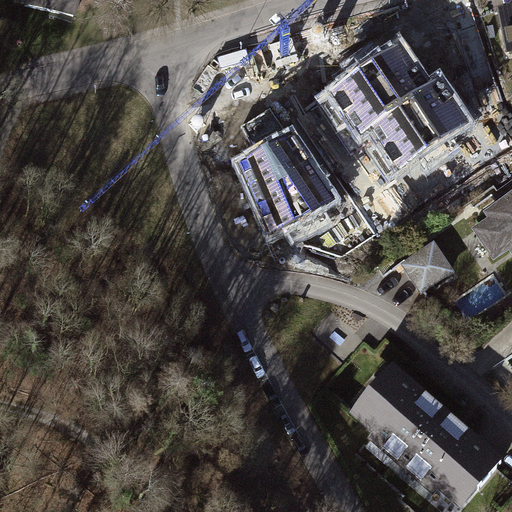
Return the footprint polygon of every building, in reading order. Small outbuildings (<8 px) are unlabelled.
[(12,0),(8,12),(77,27),(81,0),(12,0)] [(511,4),(497,7),(506,52),(511,51),(511,4)] [(453,25),(367,52),(378,88),(417,75),(435,129),(482,114),(453,25)] [(276,104),(224,137),(271,211),(323,178),(276,104)] [(511,197),(463,228),(490,270),(510,258),(511,261),(511,197)] [(433,247),(405,265),(421,290),(450,272),(433,247)] [(511,483),(385,370),(336,414),(443,511),(483,511),(511,485),(511,483)]
